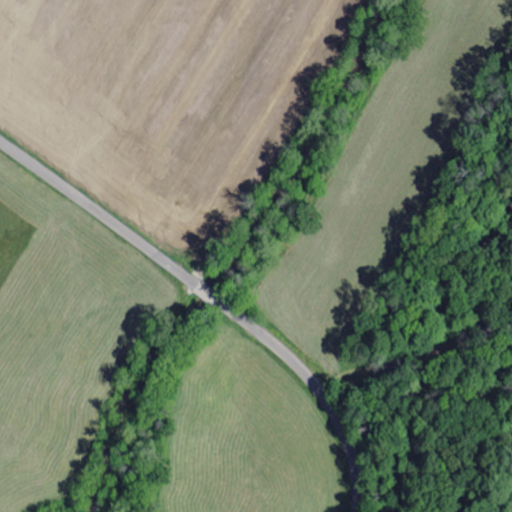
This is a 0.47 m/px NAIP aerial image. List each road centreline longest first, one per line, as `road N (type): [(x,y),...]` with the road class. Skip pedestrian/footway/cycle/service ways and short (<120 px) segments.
road 1 (residential): [(352,511),(354,474),(331,404),(293,352),(212,285)]
road 2 (residential): [(212,285),(171,267),(0,142)]
